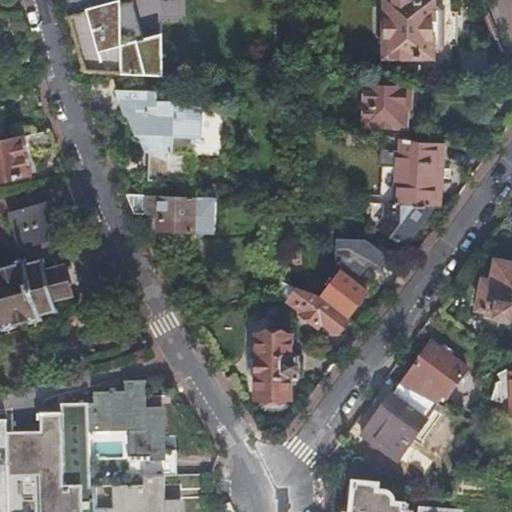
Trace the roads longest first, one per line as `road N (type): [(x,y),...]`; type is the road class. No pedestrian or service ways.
road 1 (residential): [(35,0),(83,179),(144,302),(265,491)]
road 2 (residential): [(511,161),(265,491)]
